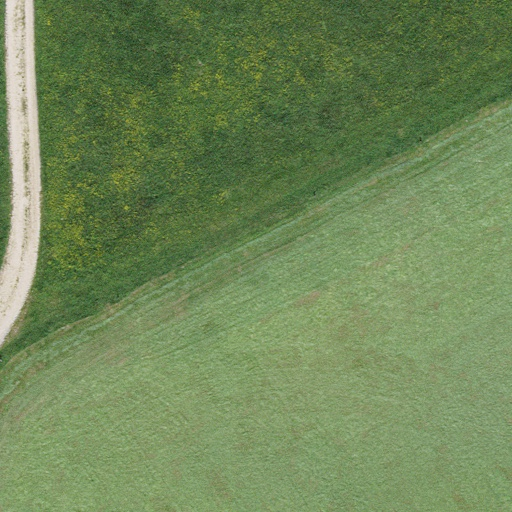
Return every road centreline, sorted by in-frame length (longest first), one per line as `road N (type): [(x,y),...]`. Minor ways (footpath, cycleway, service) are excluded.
road 1 (track): [(30,282),(113,288),(511,82)]
road 2 (track): [(14,0),(30,282)]
